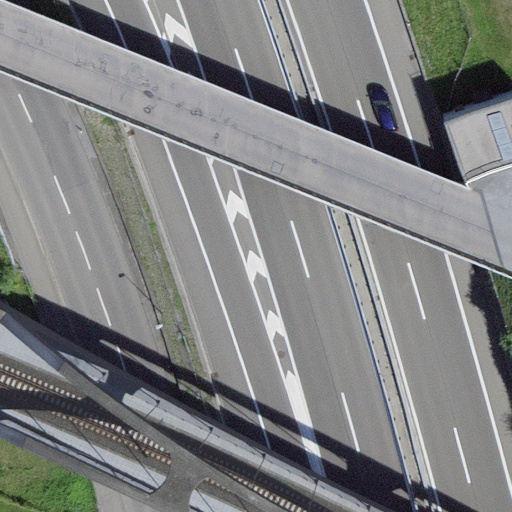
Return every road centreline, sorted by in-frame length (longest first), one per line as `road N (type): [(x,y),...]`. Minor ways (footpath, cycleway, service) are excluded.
road 1 (motorway): [(132,0),(360,511)]
road 2 (residential): [(0,27),(502,230)]
road 3 (motorway): [(225,0),(316,273),(381,511)]
road 4 (motorway): [(489,511),(429,286),(337,0)]
road 5 (secondary): [(0,51),(148,430),(167,511)]
